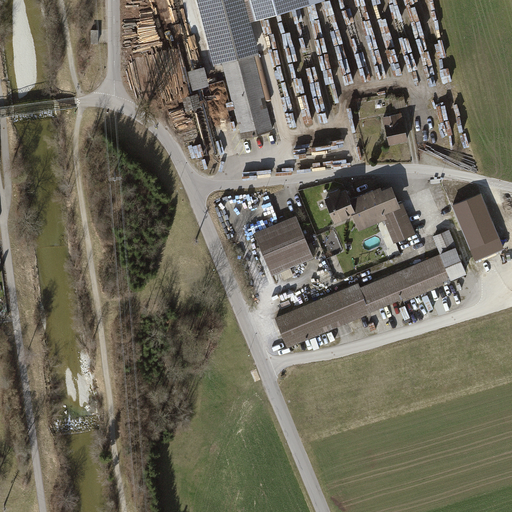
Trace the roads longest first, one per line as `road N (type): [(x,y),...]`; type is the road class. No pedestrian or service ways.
road 1 (track): [(43,511),(3,221),(0,101)]
road 2 (residential): [(192,193),(322,511)]
road 3 (residential): [(192,193),(365,171),(439,172),(511,188)]
road 4 (residential): [(112,103),(158,130),(192,193)]
